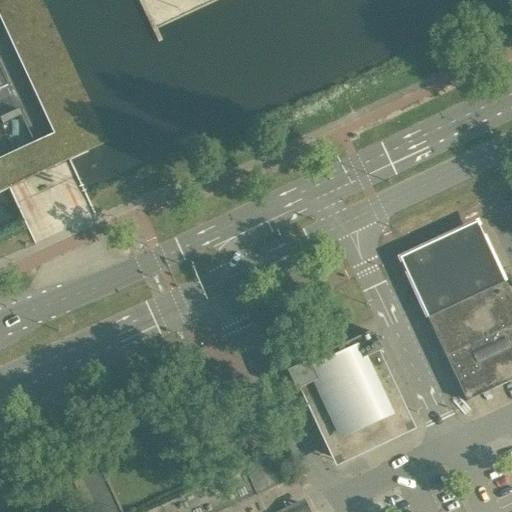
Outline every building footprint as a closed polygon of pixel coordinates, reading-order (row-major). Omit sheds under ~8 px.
[(0,192),(10,188),(0,167),(0,192)] [(472,221),(396,258),(427,322),(428,321),(503,285),(472,221)] [(511,380),(511,302),(503,285),(428,321),(466,402),(511,380)] [(371,332),(285,374),(294,393),(303,389),(338,460),(364,448),(360,439),(406,417),(376,354),(381,352),(371,332)] [(285,482),(285,480),(272,453),(243,467),(256,496),(285,482)]
